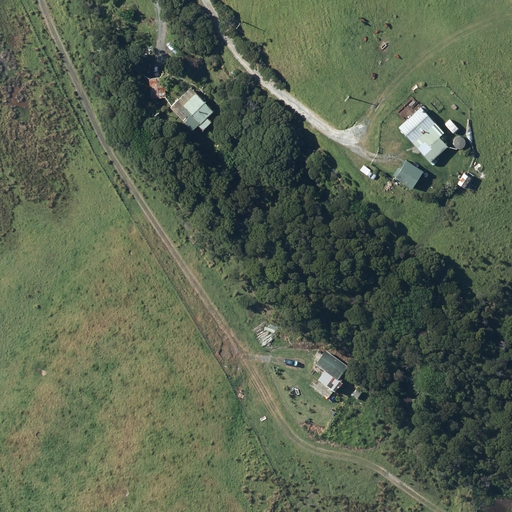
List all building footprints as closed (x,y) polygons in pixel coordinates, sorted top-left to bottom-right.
[(164,77),(148,79),(150,97),(166,95),(164,77)] [(189,88),(170,108),(194,131),(213,112),(189,88)] [(422,104),(400,123),(430,159),(449,143),(440,132),(444,129),(422,104)] [(426,172),(407,160),(395,179),(414,191),(426,172)] [(398,189),(371,168),(364,176),(372,182),(370,184),(378,191),(380,188),(391,197),(398,189)] [(473,176),(466,172),(458,183),(471,191),(476,183),(471,180),(473,176)] [(349,364),(323,348),(313,364),(324,371),(319,379),(334,389),(349,364)]
